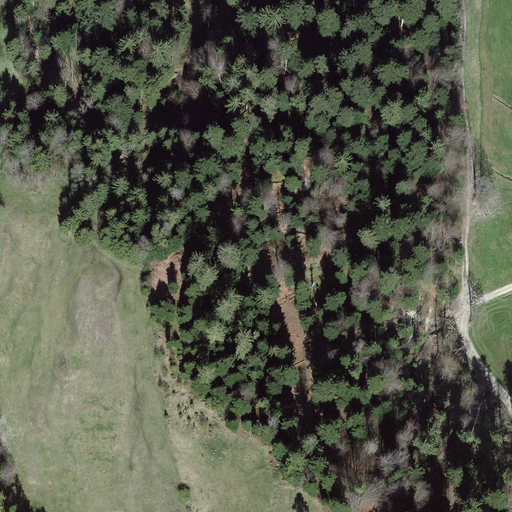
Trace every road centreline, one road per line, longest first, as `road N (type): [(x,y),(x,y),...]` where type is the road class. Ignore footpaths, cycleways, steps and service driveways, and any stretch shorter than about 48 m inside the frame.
road 1 (track): [(461,0),(459,82),(470,151),(463,310)]
road 2 (track): [(511,287),(463,310),(478,368),(511,402)]
